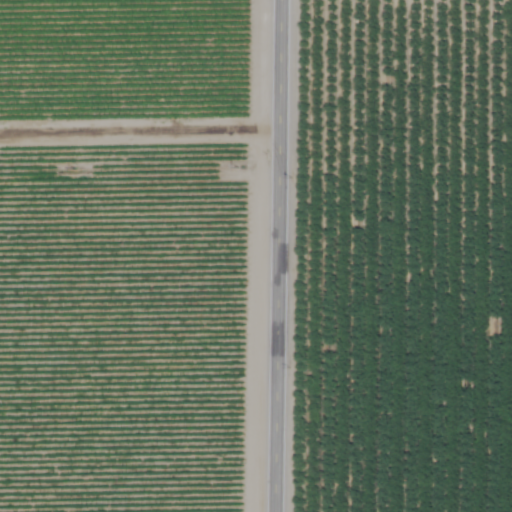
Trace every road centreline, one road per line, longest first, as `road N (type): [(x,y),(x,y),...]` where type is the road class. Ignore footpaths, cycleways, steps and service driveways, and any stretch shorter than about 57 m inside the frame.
road 1 (secondary): [(266,511),(275,0)]
road 2 (track): [(273,126),(0,129)]
